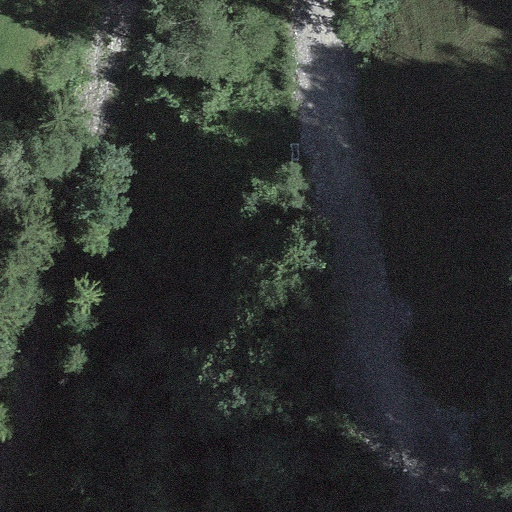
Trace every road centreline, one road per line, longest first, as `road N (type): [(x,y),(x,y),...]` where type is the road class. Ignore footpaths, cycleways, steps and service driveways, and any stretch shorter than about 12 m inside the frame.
road 1 (track): [(321,0),(345,239),(376,356),(449,511)]
road 2 (track): [(3,511),(117,0)]
